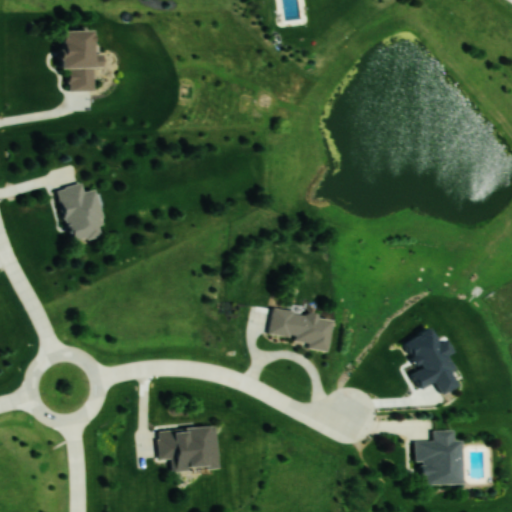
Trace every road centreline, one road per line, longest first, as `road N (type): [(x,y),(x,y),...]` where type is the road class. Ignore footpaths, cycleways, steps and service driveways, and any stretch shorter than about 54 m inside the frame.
road 1 (residential): [(351,415),(306,412),(199,367),(96,377)]
road 2 (residential): [(56,353),(34,371),(32,396),(47,415),(77,417),(93,403),(95,372),(80,357),(56,353)]
road 3 (residential): [(56,353),(0,239)]
